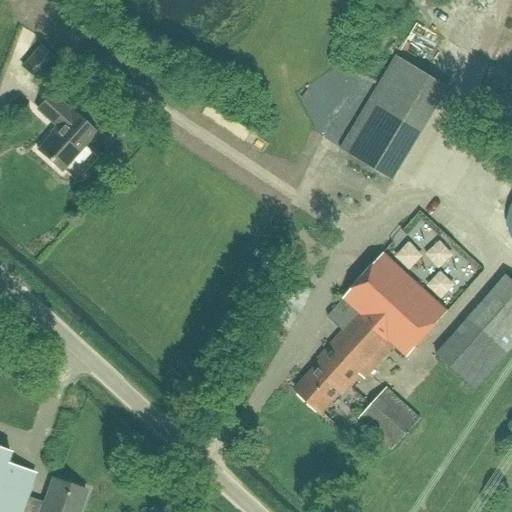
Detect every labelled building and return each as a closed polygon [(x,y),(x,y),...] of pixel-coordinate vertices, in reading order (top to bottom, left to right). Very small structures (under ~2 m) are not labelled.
[(41,47),(31,57),(22,67),(33,78),(35,76),(47,86),(59,72),(47,62),(52,57),(41,47)] [(363,172),(366,167),(390,182),(447,88),(396,57),(377,88),(385,93),(376,109),(367,104),(339,151),(354,160),(351,165),(363,172)] [(57,126),(35,150),(59,172),(94,132),(71,111),(69,113),(49,95),(37,109),(57,126)] [(319,362),(293,391),(319,414),(341,389),(345,392),(359,376),(364,380),(394,347),(405,358),(446,313),(380,254),(340,300),(340,301),(325,318),(341,332),(316,359),(319,362)] [(474,390),(506,355),(511,347),(511,282),(505,276),(435,355),(474,390)] [(284,307),(277,325),(301,334),(314,298),(281,286),(275,304),(284,307)] [(357,418),(392,450),(420,420),(386,388),(357,418)] [(31,473),(5,464),(9,453),(0,449),(0,511),(76,511),(84,491),(51,479),(43,503),(23,496),(31,473)]
